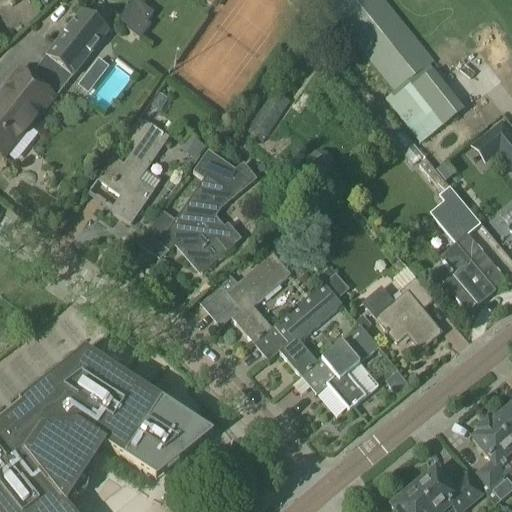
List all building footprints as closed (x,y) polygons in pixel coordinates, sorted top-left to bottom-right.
[(144,23),(151,13),(133,0),(132,0),(116,23),(140,41),(151,27),(144,23)] [(199,0),(213,9),(219,0),(199,0)] [(437,71),(412,90),(408,85),(435,64),(383,0),(319,0),(395,95),(385,103),(421,147),(442,129),(467,110),(437,71)] [(0,158),(3,161),(29,129),(31,131),(56,100),(108,34),(82,13),(46,58),(31,78),(21,70),(0,96),(0,158)] [(98,61),(88,75),(94,79),(101,79),(109,69),(98,61)] [(267,94),(250,140),(269,147),(285,100),(267,94)] [(113,160),(97,183),(120,199),(110,213),(130,228),(154,193),(139,183),(169,141),(151,128),(140,121),(125,143),(135,150),(123,167),(113,160)] [(511,137),(502,125),(480,142),(493,158),(499,154),(511,170),(511,137)] [(188,138),(181,148),(197,159),(204,148),(188,138)] [(144,238),(138,248),(152,257),(159,247),(169,254),(178,246),(203,275),(202,277),(203,276),(230,253),(229,252),(237,245),(238,239),(230,230),(224,229),(223,231),(213,219),(256,181),(242,166),(235,172),(207,154),(193,175),(203,182),(175,223),(161,213),(144,238)] [(305,162),(305,173),(313,182),(323,183),(333,175),(334,164),(326,155),(315,154),(305,162)] [(450,191),(425,162),(418,168),(443,196),(439,199),(457,221),(468,212),(461,204),(450,191)] [(444,166),(436,173),(445,184),(453,178),(444,166)] [(511,208),(501,217),(511,229),(508,231),(511,235),(511,208)] [(441,215),(434,221),(443,232),(455,247),(456,246),(467,237),(477,229),(480,226),(468,212),(457,221),(451,226),(441,215)] [(467,314),(505,282),(467,237),(456,246),(455,247),(439,261),(429,269),(467,314)] [(253,347),(268,335),(249,313),(291,278),(273,257),(237,287),(232,280),(200,308),(201,309),(204,306),(218,322),(229,313),(234,319),(231,321),(253,347)] [(328,271),(317,281),(323,287),(333,278),(328,271)] [(335,276),(324,287),(337,302),(349,292),(335,276)] [(375,297),(364,307),(376,322),(396,346),(407,338),(420,354),(441,336),(422,314),(434,303),(416,281),(399,295),(403,300),(394,308),(386,298),(375,297)] [(268,335),(253,347),(254,348),(257,345),(265,355),(276,346),(281,352),(279,354),(301,381),(305,378),(317,366),(299,344),(342,308),(337,302),(324,287),(268,335)] [(362,318),(356,324),(360,329),(364,334),(371,328),(362,318)] [(317,366),(305,378),(313,388),(324,379),(329,385),(326,387),(349,414),(366,399),(378,389),(359,367),(378,350),(360,329),(317,366)] [(0,511),(69,511),(63,503),(66,498),(72,505),(87,493),(98,456),(95,454),(100,446),(123,460),(122,462),(156,483),(213,437),(85,353),(18,406),(19,407),(20,406),(21,408),(0,425),(0,511)] [(389,381),(388,388),(398,400),(410,391),(397,375),(389,381)] [(511,408),(490,426),(511,451),(511,408)] [(505,483),(502,480),(511,473),(503,463),(511,455),(511,451),(490,426),(489,427),(487,425),(476,434),(479,438),(472,443),(491,465),(478,476),(482,481),(477,485),(496,508),(500,504),(500,505),(511,495),(511,486),(507,480),(505,483)] [(421,481),(411,489),(430,511),(463,511),(472,505),(481,497),(467,479),(457,488),(451,493),(434,474),(423,483),(421,481)] [(402,501),(392,510),(393,511),(430,511),(411,489),(400,498),(402,501)]
